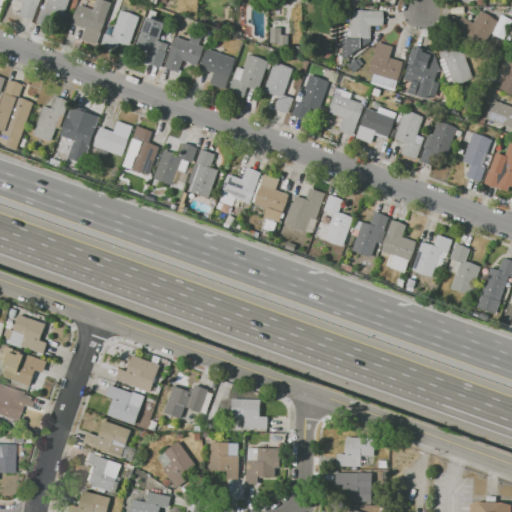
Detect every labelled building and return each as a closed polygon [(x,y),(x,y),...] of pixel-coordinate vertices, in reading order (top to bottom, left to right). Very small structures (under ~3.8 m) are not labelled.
[(41,0),(34,21),(19,15),(24,2),(17,0),(41,0)] [(47,0),(68,0),(57,31),(36,23),(41,8),(44,9),(47,0)] [(79,4),(108,15),(96,45),(81,40),(85,28),(72,23),(79,4)] [(225,8),(233,8),(232,18),(225,17),(225,8)] [(151,9),(158,12),(155,18),(166,22),(160,38),(170,42),(161,67),(146,62),(151,50),(138,45),(151,9)] [(122,10),(139,17),(129,44),(112,38),(122,10)] [(351,41),(351,26),(351,10),(384,10),(383,26),(371,25),(371,41),(351,41)] [(457,29),(464,17),(474,22),(481,10),(500,21),(485,46),(457,29)] [(351,41),(341,40),(341,26),(351,26),(351,41)] [(498,32),(501,26),(507,30),(504,35),(498,32)] [(269,43),(287,43),(287,35),(281,35),(281,27),(270,27),(269,43)] [(164,67),(176,35),(190,41),(193,32),(202,36),(199,44),(205,46),(198,65),(184,60),(179,72),(164,67)] [(350,41),(350,53),(339,53),(339,41),(350,41)] [(330,44),(328,51),(322,49),(324,42),(330,44)] [(378,42),(393,47),(390,58),(403,62),(398,80),(369,71),(378,42)] [(438,72),(435,81),(440,82),(435,97),(430,96),(429,100),(408,93),(412,81),(404,79),(413,49),(417,50),(418,47),(424,49),(423,51),(428,53),(434,51),(441,71),(438,72)] [(208,48),(236,58),(225,88),(210,83),(214,72),(201,67),(202,61),(205,53),(208,48)] [(473,78),(450,86),(440,57),(463,49),(473,78)] [(228,92),(237,67),(244,69),(249,54),(268,61),(257,91),(254,90),(251,89),(247,87),(243,97),(228,92)] [(353,73),(347,65),(354,59),(355,60),(359,57),(363,63),(360,65),(361,66),(353,73)] [(505,57),(511,60),(511,94),(492,85),(505,57)] [(274,61),(293,68),(288,82),(298,86),(288,114),(274,109),(279,96),(264,90),(274,61)] [(398,81),(395,91),(371,83),(374,74),(398,81)] [(292,114),(297,100),(301,102),(311,75),(329,82),(314,122),(292,114)] [(0,128),(0,103),(9,79),(23,85),(19,97),(34,102),(17,149),(6,145),(9,136),(2,134),(4,130),(0,128)] [(353,134),(348,133),(344,131),(339,129),(343,117),(328,112),(335,93),(334,93),(336,87),(352,93),(350,98),(365,104),(353,134)] [(33,134),(43,107),(50,109),(55,96),(70,101),(65,115),(60,113),(50,140),(33,134)] [(493,100),(511,106),(511,128),(486,119),(493,100)] [(61,134),(72,104),(86,109),(82,121),(97,127),(90,145),(84,163),(67,157),(74,139),(61,134)] [(356,137),(367,107),(380,112),(382,108),(397,113),(388,139),(375,134),(371,142),(366,142),(361,141),(356,137)] [(404,110),(412,112),(416,113),(424,117),(418,135),(424,137),(416,159),(402,154),(406,142),(394,138),(404,110)] [(93,145),(100,126),(114,131),(118,120),(133,126),(122,155),(93,145)] [(458,127),(449,152),(441,149),(435,166),(420,161),(430,133),(433,134),(438,120),(458,127)] [(137,125),(151,131),(147,143),(151,143),(155,144),(159,147),(148,175),(122,165),(137,125)] [(473,132),(493,139),(487,153),(492,155),(487,169),(486,169),(480,182),(466,177),(471,164),(463,161),(473,132)] [(29,140),(25,150),(19,147),(23,138),(29,140)] [(153,179),(163,149),(179,154),(183,142),(197,147),(182,189),(153,179)] [(484,183),(498,143),(509,147),(510,146),(511,146),(511,178),(503,175),(498,188),(484,183)] [(202,148),(217,154),(212,167),(218,170),(208,198),(186,190),(202,148)] [(66,155),(63,162),(56,159),(59,152),(66,155)] [(261,172),(247,211),(218,201),(228,174),(243,179),(247,167),(261,172)] [(265,173),(280,179),(276,189),(289,194),(279,223),(263,217),(266,208),(254,203),(265,173)] [(286,224),(296,195),(306,199),(310,188),(325,193),(315,219),(318,220),(313,233),(286,224)] [(329,195),(335,196),(339,198),(343,200),(339,212),(354,218),(343,247),(314,236),(329,195)] [(182,202),(187,203),(184,211),(179,209),(182,202)] [(391,217),(381,244),(376,242),(371,257),(353,250),(364,222),(370,224),(375,211),(391,217)] [(229,215),(235,217),(231,225),(225,223),(229,215)] [(263,228),(267,219),(277,223),(274,232),(263,228)] [(393,219),(406,224),(402,237),(416,242),(415,249),(413,254),(409,261),(381,250),(393,219)] [(411,269),(422,240),(434,244),(438,234),(452,239),(447,254),(441,252),(432,277),(423,275),(419,273),(411,269)] [(287,241),(296,245),(294,251),(285,247),(287,241)] [(455,243),(469,248),(465,261),(469,261),(474,263),(481,267),(470,296),(450,288),(460,262),(450,258),(455,243)] [(477,307),(492,267),(494,268),(499,255),(511,260),(511,277),(509,276),(495,313),(477,307)] [(20,314),(46,323),(40,340),(48,343),(44,353),(2,339),(5,328),(14,331),(20,314)] [(0,355),(3,346),(47,361),(44,372),(36,370),(31,385),(4,376),(8,362),(0,359),(0,355)] [(132,355),(159,364),(151,391),(115,379),(119,368),(127,371),(132,355)] [(110,384),(144,397),(134,424),(108,414),(114,398),(106,395),(110,384)] [(173,385),(191,392),(194,384),(209,389),(200,412),(185,406),(181,418),(163,412),(173,385)] [(0,385),(32,396),(28,408),(21,405),(16,421),(0,415),(0,385)] [(231,398),(261,399),(261,416),(269,416),(268,428),(243,427),(243,417),(230,417),(231,398)] [(220,407),(215,419),(206,416),(210,403),(220,407)] [(104,420),(131,430),(121,457),(83,443),(87,432),(99,436),(104,420)] [(337,454),(337,465),(362,466),(362,455),(376,456),(376,438),(346,438),(346,454),(337,454)] [(178,441),(195,464),(182,474),(186,479),(177,487),(163,468),(172,461),(164,452),(178,441)] [(211,442),(229,442),(229,455),(238,455),(238,480),(227,480),(228,471),(210,470),(211,442)] [(0,444),(13,445),(12,474),(0,474),(0,444)] [(249,448),(280,447),(280,467),(275,467),(275,475),(258,475),(258,484),(245,484),(245,460),(249,460),(249,448)] [(80,449),(122,465),(118,476),(121,477),(115,493),(112,492),(111,492),(84,482),(86,475),(87,475),(88,474),(86,473),(89,466),(76,461),(80,449)] [(336,472),(373,473),(371,502),(343,501),(343,485),(335,485),(336,472)] [(374,480),(374,472),(383,472),(383,480),(374,480)] [(84,490),(111,497),(106,511),(68,511),(71,504),(79,506),(84,490)] [(148,491),(172,496),(169,509),(161,507),(160,511),(129,511),(133,499),(146,502),(148,491)] [(472,511),(472,502),(511,503),(511,511),(472,511)]
